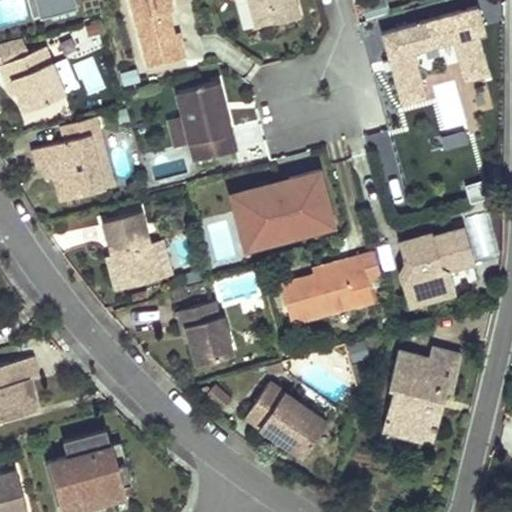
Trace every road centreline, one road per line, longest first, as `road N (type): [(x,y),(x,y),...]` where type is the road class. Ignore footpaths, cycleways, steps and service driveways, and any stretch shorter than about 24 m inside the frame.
road 1 (residential): [(243,470),(150,396),(14,237)]
road 2 (residential): [(359,52),(281,76),(297,129),(376,108)]
road 3 (residential): [(511,300),(458,511)]
